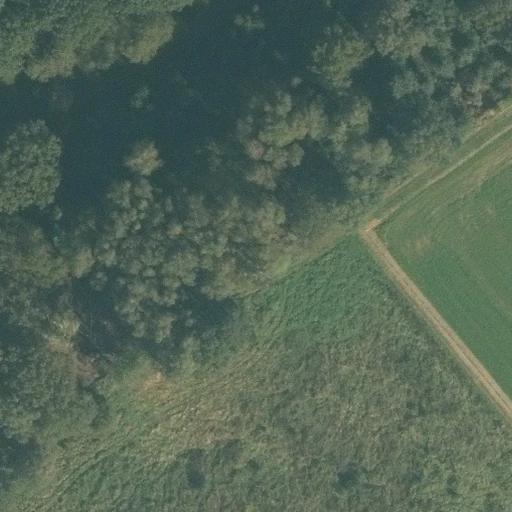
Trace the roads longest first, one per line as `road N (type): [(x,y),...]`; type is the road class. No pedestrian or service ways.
road 1 (track): [(0,472),(511,95)]
road 2 (track): [(0,161),(102,107),(245,0)]
